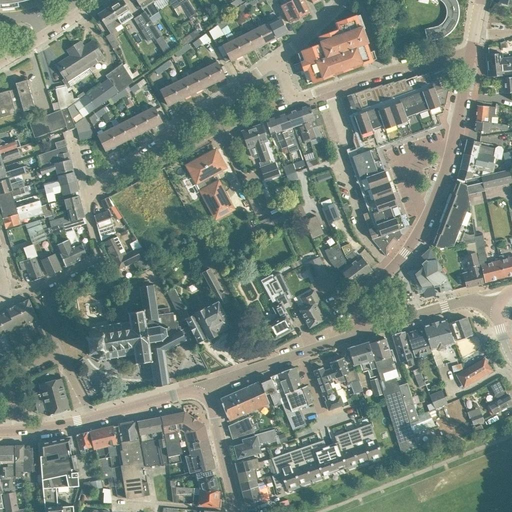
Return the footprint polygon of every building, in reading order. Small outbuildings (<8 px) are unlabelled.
[(121,24),(133,17),(122,0),(119,0),(110,6),(121,24)] [(153,0),(136,0),(142,8),(143,7),(144,9),(146,7),(152,16),(160,11),(153,0)] [(185,13),(176,0),(168,0),(179,16),(185,13)] [(185,0),(176,0),(185,13),(185,12),(184,10),(186,9),(184,5),(187,3),(185,0)] [(246,8),(253,4),(250,0),(248,0),(243,3),(246,8)] [(300,18),(291,0),(281,5),(289,23),(300,18)] [(310,12),(303,0),(291,0),(300,18),(310,12)] [(440,0),(441,0),(443,2),(444,4),(446,6),(446,9),(447,11),(447,14),(446,17),(445,19),(444,21),(442,23),(440,25),(438,26),(436,27),(425,30),(427,41),(438,39),(442,38),(445,36),(447,35),(450,32),(452,30),(454,27),(456,24),(457,21),(458,18),(459,15),(459,11),(459,8),(458,5),(457,1),(456,0),(440,0)] [(243,3),(236,8),(239,13),(246,8),(243,3)] [(110,6),(98,14),(111,33),(116,30),(115,28),(121,24),(110,6)] [(145,11),(139,15),(146,27),(147,26),(148,26),(156,39),(161,35),(145,11)] [(146,27),(139,15),(133,18),(143,33),(148,29),(146,27)] [(224,20),(227,25),(234,20),(230,15),(224,20)] [(360,15),(356,16),(356,15),(355,16),(355,15),(336,22),(336,23),(338,29),(319,36),(318,37),(319,37),(318,37),(321,43),(301,50),(301,51),(297,53),(308,84),(312,82),(313,83),(370,62),(372,62),(372,61),(366,43),(368,43),(363,29),(365,28),(360,15)] [(279,17),(270,21),(268,23),(276,38),(287,33),(279,17)] [(222,29),(227,25),(224,20),(218,24),(222,29)] [(276,38),(268,23),(257,28),(265,44),(276,38)] [(265,44),(257,28),(245,34),(253,50),(265,44)] [(111,33),(105,37),(113,48),(119,45),(111,33)] [(223,45),(231,61),(242,55),(231,33),(226,36),(229,42),(223,45)] [(253,50),(245,34),(234,39),(242,55),(253,50)] [(199,38),(192,43),(196,47),(202,43),(199,38)] [(191,40),(181,47),(184,52),(191,47),(187,43),(191,40)] [(80,42),(75,45),(89,67),(103,58),(93,41),(83,47),(80,42)] [(62,66),(58,68),(67,81),(89,67),(75,45),(72,47),(74,49),(69,52),(71,55),(60,62),(62,66)] [(184,52),(181,47),(174,52),(177,57),(184,52)] [(511,57),(501,58),(501,53),(486,54),(487,66),(511,63),(511,57)] [(168,60),(161,65),(165,70),(171,65),(168,60)] [(217,61),(205,67),(213,83),(225,78),(217,61)] [(511,63),(487,66),(488,77),(503,76),(502,71),(511,69),(511,63)] [(123,65),(122,64),(98,81),(100,85),(85,95),(83,92),(77,96),(78,98),(79,99),(90,113),(111,97),(124,88),(133,81),(132,79),(123,65)] [(165,70),(161,65),(155,70),(158,75),(165,70)] [(213,83),(205,67),(194,72),(202,89),(213,83)] [(451,79),(446,67),(432,72),(431,71),(417,76),(417,75),(405,79),(405,78),(394,82),(393,81),(382,85),(382,84),(370,88),(370,87),(355,93),(356,97),(352,98),(351,94),(340,98),(353,134),(373,139),(376,148),(441,125),(438,115),(444,113),(451,79)] [(202,89),(194,72),(183,78),(191,94),(202,89)] [(191,94),(183,78),(172,84),(180,100),(191,94)] [(0,92),(0,117),(16,113),(15,112),(23,110),(24,111),(35,108),(27,80),(15,83),(18,93),(11,95),(9,90),(0,92)] [(136,83),(129,88),(131,90),(133,93),(140,88),(136,83)] [(180,100),(172,84),(160,89),(168,106),(180,100)] [(68,93),(66,86),(56,88),(61,110),(70,106),(75,125),(85,117),(90,113),(79,99),(78,98),(74,99),(72,92),(68,93)] [(118,93),(121,98),(131,90),(129,88),(128,86),(118,93)] [(111,98),(114,102),(121,98),(118,93),(111,98)] [(109,110),(105,105),(98,110),(102,115),(109,110)] [(310,105),(299,109),(312,145),(320,142),(322,138),(318,126),(322,124),(317,108),(311,110),(310,105)] [(495,107),(477,105),(475,122),(486,123),(497,124),(498,117),(494,117),(495,107)] [(70,106),(61,110),(29,121),(35,138),(46,134),(66,126),(68,130),(75,128),(75,125),(70,106)] [(154,107),(143,112),(151,128),(162,122),(154,107)] [(305,143),(310,141),(299,109),(288,113),(293,127),(298,125),(305,143)] [(102,115),(98,110),(92,115),(95,120),(102,115)] [(151,128),(143,112),(131,118),(139,134),(151,128)] [(276,117),(288,146),(293,144),(289,134),(294,132),(293,127),(288,113),(276,117)] [(91,130),(85,117),(75,125),(75,128),(76,127),(78,133),(91,130)] [(281,131),(276,117),(266,121),(269,130),(271,135),(276,133),(282,148),(283,153),(289,152),(287,146),(288,146),(281,131)] [(139,134),(131,118),(120,124),(128,139),(139,134)] [(486,123),(475,122),(474,131),(488,133),(489,128),(507,130),(507,125),(497,124),(486,123)] [(128,139),(120,124),(109,129),(117,145),(128,139)] [(242,131),(244,138),(245,141),(248,147),(251,156),(258,154),(261,162),(260,162),(262,167),(260,168),(264,180),(279,175),(274,163),(271,164),(265,149),(268,148),(266,141),(264,134),(261,125),(242,131)] [(117,145),(109,129),(98,135),(106,151),(117,145)] [(94,137),(91,130),(78,133),(80,140),(94,137)] [(373,139),(353,134),(353,142),(356,149),(347,152),(368,212),(363,214),(372,239),(386,256),(398,240),(402,234),(401,233),(399,229),(405,227),(376,148),(373,139)] [(67,145),(65,139),(54,143),(56,148),(67,145)] [(480,142),(467,139),(463,154),(477,157),(477,153),(491,156),(492,156),(494,148),(479,145),(480,142)] [(0,153),(17,148),(23,146),(21,140),(0,146),(0,153)] [(19,155),(17,148),(0,153),(0,167),(4,166),(2,160),(19,155)] [(186,165),(191,174),(192,177),(190,178),(198,192),(200,191),(215,219),(234,209),(218,181),(207,186),(204,179),(226,167),(216,150),(205,156),(206,157),(203,159),(201,157),(186,165)] [(511,150),(503,153),(505,163),(500,164),(502,171),(509,169),(511,168),(511,150)] [(73,170),(68,152),(57,155),(59,162),(39,168),(40,168),(35,169),(37,175),(41,174),(56,170),(57,174),(73,170)] [(487,155),(477,153),(477,157),(463,154),(460,169),(476,173),(478,166),(484,168),(487,155)] [(491,156),(487,155),(484,168),(478,166),(476,173),(460,169),(456,181),(458,181),(465,179),(490,173),(491,168),(494,156),(493,156),(491,156)] [(305,165),(302,158),(292,161),(293,163),(295,169),(305,165)] [(316,158),(306,161),(308,167),(318,164),(316,158)] [(293,163),(283,166),(286,175),(286,174),(287,175),(296,172),(295,169),(293,163)] [(5,172),(4,166),(0,167),(0,180),(14,175),(25,172),(23,166),(5,172)] [(502,171),(465,179),(469,194),(485,191),(484,188),(511,181),(509,169),(502,171)] [(76,182),(73,172),(58,176),(59,179),(44,183),(45,188),(36,190),(37,192),(45,190),(76,182)] [(16,181),(14,175),(0,180),(0,193),(23,187),(26,185),(26,183),(24,184),(22,179),(16,181)] [(466,184),(458,181),(456,182),(451,194),(455,196),(454,198),(469,204),(466,184)] [(78,191),(76,182),(45,190),(49,203),(56,201),(79,195),(78,191)] [(24,192),(23,187),(0,193),(0,205),(0,207),(14,202),(12,196),(24,192)] [(269,206),(262,191),(259,190),(254,192),(261,207),(265,208),(269,206)] [(49,203),(52,211),(52,215),(53,217),(59,212),(67,210),(65,205),(67,209),(75,206),(77,209),(82,207),(79,195),(49,203)] [(114,206),(109,197),(102,201),(107,209),(111,207),(114,206)] [(469,204),(454,198),(447,214),(453,216),(468,222),(472,223),(469,204)] [(16,208),(14,202),(0,207),(4,218),(30,210),(28,204),(16,208)] [(4,218),(2,218),(6,228),(21,224),(20,220),(40,214),(40,216),(44,215),(44,217),(52,215),(49,203),(30,210),(4,218)] [(332,203),(322,207),(328,223),(338,219),(339,218),(333,203),(332,203)] [(77,209),(75,206),(67,209),(67,210),(68,216),(49,221),(50,227),(63,223),(85,217),(82,207),(77,209)] [(111,207),(119,219),(121,217),(114,206),(111,207)] [(109,210),(94,216),(101,240),(117,232),(109,210)] [(315,216),(304,221),(312,240),(324,234),(315,216)] [(441,230),(475,243),(476,243),(475,237),(474,234),(469,235),(464,232),(468,222),(453,216),(452,220),(446,218),(441,230)] [(86,223),(85,217),(63,223),(65,230),(72,228),(86,223)] [(43,229),(46,238),(53,236),(50,227),(43,229)] [(79,243),(74,230),(72,228),(65,230),(66,233),(69,239),(72,246),(70,247),(76,262),(88,257),(81,242),(79,243)] [(475,243),(441,230),(440,233),(437,232),(432,245),(440,248),(464,244),(465,245),(475,243)] [(499,258),(494,260),(495,262),(486,264),(484,247),(485,246),(483,235),(475,237),(476,243),(477,253),(480,266),(485,282),(504,277),(500,260),(499,258)] [(117,236),(114,237),(104,242),(104,243),(112,258),(113,258),(118,268),(145,254),(140,247),(136,248),(125,253),(117,236)] [(69,239),(56,245),(66,267),(76,262),(70,247),(72,246),(69,239)] [(45,256),(38,242),(32,244),(33,244),(37,256),(37,257),(40,256),(44,265),(49,274),(60,269),(54,255),(48,257),(47,255),(45,256)] [(350,243),(341,247),(346,256),(351,263),(349,265),(354,271),(355,270),(362,279),(373,271),(361,256),(357,259),(351,252),(353,251),(350,243)] [(465,245),(468,255),(475,254),(477,253),(476,243),(475,243),(465,245)] [(37,256),(33,244),(24,248),(27,259),(19,262),(22,271),(27,269),(27,270),(23,272),(24,275),(29,274),(32,281),(43,277),(35,257),(37,256)] [(338,245),(324,251),(330,262),(334,268),(336,266),(346,279),(350,284),(352,287),(362,279),(355,270),(354,271),(349,265),(344,258),(340,249),(338,245)] [(418,269),(413,273),(415,278),(418,285),(421,288),(427,287),(433,285),(437,284),(438,286),(439,286),(440,292),(451,289),(452,291),(453,290),(452,288),(446,277),(437,260),(430,248),(430,246),(428,247),(429,248),(421,256),(423,259),(425,260),(424,261),(425,262),(422,265),(423,265),(418,269)] [(475,254),(468,255),(466,256),(470,272),(462,274),(466,287),(483,283),(481,272),(480,272),(475,254)] [(503,254),(498,255),(499,258),(500,260),(504,277),(511,275),(511,257),(504,259),(503,254)] [(145,257),(135,262),(140,272),(150,267),(145,257)] [(306,263),(314,281),(327,275),(319,257),(306,263)] [(166,291),(167,292),(182,320),(185,318),(189,325),(191,329),(198,343),(208,338),(208,339),(218,334),(218,333),(231,326),(219,305),(227,300),(209,269),(202,273),(218,301),(205,308),(204,307),(195,313),(189,316),(172,287),(166,291)] [(269,283),(277,297),(274,298),(278,305),(272,308),(275,313),(272,315),(274,318),(265,323),(267,326),(262,328),(261,331),(265,338),(267,339),(272,336),(274,339),(293,329),(286,315),(288,314),(285,309),(290,306),(287,300),(292,297),(287,289),(281,276),(282,275),(280,272),(272,276),(274,280),(269,283)] [(142,281),(143,286),(139,286),(143,310),(129,312),(128,311),(127,312),(128,313),(129,321),(89,328),(88,327),(87,328),(88,328),(89,336),(86,334),(84,337),(87,339),(88,342),(89,342),(89,347),(88,348),(89,351),(87,353),(90,355),(92,353),(99,351),(99,352),(97,355),(96,354),(95,355),(96,356),(97,358),(96,359),(97,359),(100,360),(100,361),(101,361),(101,360),(134,354),(135,362),(134,364),(136,365),(137,363),(150,361),(154,386),(153,386),(154,387),(170,384),(169,384),(164,351),(186,340),(183,333),(191,329),(189,325),(181,329),(180,330),(179,327),(177,327),(176,322),(173,322),(171,313),(169,314),(168,308),(156,310),(152,285),(148,285),(147,280),(142,281)] [(305,306),(299,309),(309,327),(324,319),(315,304),(320,302),(314,290),(300,298),(305,306)] [(28,299),(7,309),(16,329),(38,319),(28,299)] [(7,310),(0,312),(0,336),(16,329),(7,310)] [(473,335),(466,317),(448,323),(454,342),(473,335)] [(446,320),(424,328),(432,352),(437,366),(443,364),(437,349),(455,343),(454,342),(448,323),(446,320)] [(48,336),(42,325),(38,327),(43,339),(48,336)] [(432,352),(424,328),(407,333),(411,347),(413,354),(415,357),(432,352)] [(414,364),(404,331),(392,335),(400,362),(407,360),(409,366),(414,364)] [(22,335),(18,337),(22,346),(26,344),(22,335)] [(480,342),(476,335),(467,340),(471,347),(480,342)] [(385,338),(369,343),(373,358),(378,375),(380,380),(379,380),(401,453),(403,452),(417,447),(413,433),(422,429),(417,416),(407,382),(398,385),(395,375),(397,374),(393,361),(391,362),(390,357),(391,357),(388,348),(385,338)] [(368,342),(348,349),(354,365),(360,363),(362,371),(368,370),(370,377),(378,375),(373,358),(369,343),(368,342)] [(322,367),(314,370),(323,396),(324,396),(326,401),(324,401),(328,411),(344,405),(341,395),(338,396),(332,379),(335,377),(336,378),(337,380),(341,382),(344,381),(345,385),(350,383),(354,394),(363,391),(358,380),(360,379),(355,367),(347,370),(343,357),(330,362),(332,368),(324,371),(322,367)] [(457,375),(464,386),(491,371),(485,359),(457,375)] [(302,387),(295,367),(277,374),(278,375),(271,377),(270,377),(271,378),(281,403),(292,430),(306,425),(300,408),(313,403),(306,385),(302,387)] [(421,375),(419,368),(413,370),(419,387),(425,384),(421,375)] [(378,377),(370,380),(375,396),(383,393),(378,377)] [(70,410),(61,378),(39,384),(41,394),(34,396),(37,408),(40,407),(41,412),(47,410),(48,416),(70,410)] [(281,403),(271,378),(267,380),(265,379),(262,380),(261,382),(263,389),(264,388),(267,394),(269,394),(275,406),(281,403)] [(260,381),(239,390),(248,413),(266,406),(265,404),(270,402),(263,389),(261,382),(260,381)] [(495,401),(488,405),(493,414),(504,408),(511,403),(511,402),(508,394),(505,396),(502,391),(503,390),(499,381),(490,386),(495,394),(494,398),(495,401)] [(248,413),(239,390),(221,398),(229,421),(248,413)] [(447,403),(442,390),(429,395),(435,408),(447,403)] [(469,413),(474,424),(484,420),(479,409),(469,413)] [(433,425),(427,411),(417,416),(422,429),(433,425)] [(184,412),(174,414),(181,445),(187,444),(189,443),(207,438),(204,425),(193,417),(185,412),(184,412)] [(174,414),(162,416),(171,464),(182,462),(180,454),(182,453),(181,445),(174,414)] [(138,421),(137,421),(140,435),(141,441),(142,449),(146,467),(152,466),(160,464),(161,464),(161,466),(162,466),(164,466),(171,464),(162,416),(161,417),(160,417),(161,419),(158,419),(152,420),(151,423),(150,423),(146,424),(146,423),(144,422),(138,423),(138,421)] [(249,418),(229,426),(232,438),(253,432),(251,427),(252,426),(249,418)] [(118,426),(116,427),(118,437),(121,436),(122,443),(123,450),(120,450),(123,465),(121,465),(123,482),(124,485),(126,498),(144,496),(149,495),(147,482),(142,482),(139,470),(144,469),(140,446),(138,436),(135,421),(118,425),(118,426)] [(323,440),(271,458),(274,466),(277,473),(272,475),(274,481),(274,483),(276,487),(284,484),(286,489),(300,484),(299,483),(321,475),(322,476),(341,469),(341,467),(344,466),(345,468),(347,467),(368,459),(369,460),(382,455),(370,423),(334,436),(337,442),(325,446),(323,440)] [(113,426),(89,431),(93,446),(96,458),(101,478),(108,477),(113,476),(115,486),(117,497),(122,497),(124,497),(122,485),(120,486),(119,483),(123,482),(121,465),(119,454),(117,454),(115,444),(116,444),(116,445),(117,445),(117,444),(115,436),(113,428),(113,426)] [(274,429),(257,434),(254,435),(254,436),(243,439),(244,443),(234,446),(237,458),(260,451),(259,446),(260,446),(259,443),(267,441),(267,443),(277,440),(275,435),(276,435),(274,429)] [(89,431),(76,435),(78,444),(80,450),(85,448),(93,446),(89,431)] [(51,442),(39,444),(41,471),(43,488),(45,511),(73,511),(73,505),(57,506),(56,487),(78,486),(78,471),(77,472),(76,468),(77,468),(74,455),(69,456),(68,450),(73,449),(70,437),(51,442)] [(188,449),(184,450),(185,455),(210,449),(207,438),(189,443),(187,444),(188,449)] [(24,444),(15,444),(15,476),(21,476),(21,471),(23,471),(24,444)] [(35,444),(24,444),(23,471),(36,471),(35,444)] [(5,511),(27,511),(27,508),(18,509),(15,492),(14,479),(15,478),(15,477),(13,477),(13,456),(13,446),(0,445),(0,490),(0,494),(2,493),(5,511)] [(210,449),(185,455),(186,458),(189,473),(190,473),(203,469),(203,471),(211,469),(215,468),(213,459),(210,449)] [(239,462),(235,463),(237,473),(260,467),(265,466),(268,466),(268,468),(270,468),(274,466),(271,458),(269,459),(258,462),(257,458),(245,461),(239,462)] [(260,467),(237,473),(240,482),(240,483),(250,480),(255,479),(258,478),(257,474),(256,471),(261,470),(260,467),(265,466),(260,467)] [(213,475),(212,471),(202,474),(201,472),(196,474),(200,489),(217,490),(217,488),(218,488),(215,476),(214,477),(213,475)] [(272,475),(266,477),(268,484),(274,483),(274,481),(272,475)] [(250,480),(240,483),(242,491),(258,486),(258,487),(264,485),(263,482),(257,484),(255,479),(250,480)] [(258,486),(242,491),(246,504),(256,502),(261,500),(259,493),(266,491),(264,485),(258,487),(258,486)] [(200,489),(171,486),(173,500),(173,501),(173,502),(178,502),(179,494),(193,496),(192,504),(218,507),(219,499),(218,499),(219,491),(217,490),(200,489)]
